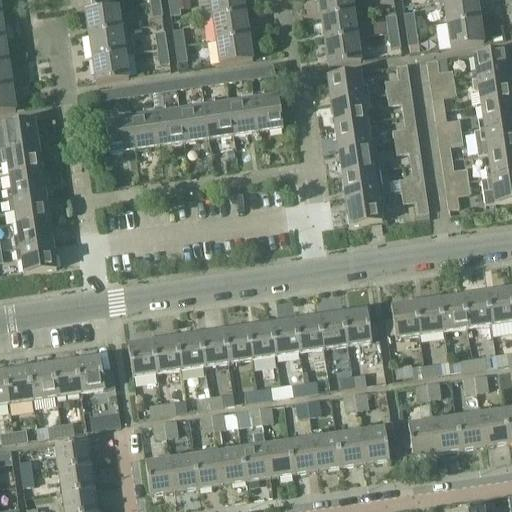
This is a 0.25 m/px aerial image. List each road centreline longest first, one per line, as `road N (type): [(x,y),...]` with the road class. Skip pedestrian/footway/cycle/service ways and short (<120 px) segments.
road 1 (residential): [(96,307),(317,274)]
road 2 (residential): [(317,274),(511,245)]
road 3 (residential): [(334,511),(511,485)]
